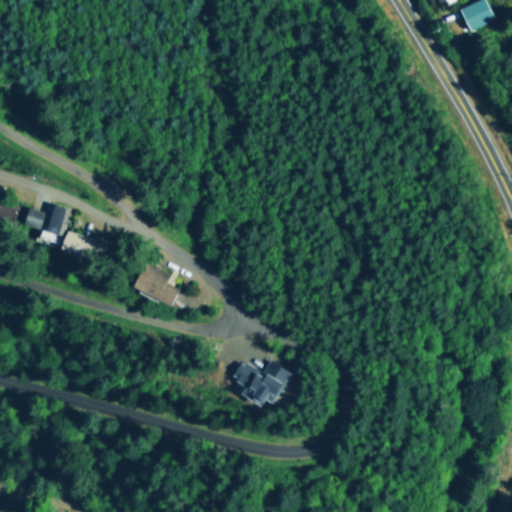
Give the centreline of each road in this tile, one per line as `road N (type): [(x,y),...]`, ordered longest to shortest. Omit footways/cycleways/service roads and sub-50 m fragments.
road 1 (residential): [(0,272),(159,321),(209,330),(236,319),(224,282),(102,183),(0,121)]
road 2 (residential): [(236,319),(310,337),(354,368),(349,414),(318,445),(249,444),(0,376)]
road 3 (secondary): [(511,214),(398,0)]
road 4 (residential): [(148,228),(0,172)]
